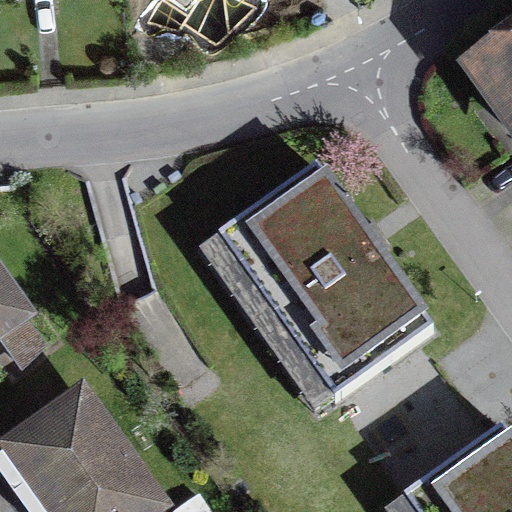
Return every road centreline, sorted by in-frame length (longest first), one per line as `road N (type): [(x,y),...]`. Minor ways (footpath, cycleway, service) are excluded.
road 1 (residential): [(0,139),(178,120),(277,97),(352,68)]
road 2 (residential): [(511,296),(352,68)]
road 3 (residential): [(352,68),(465,0)]
